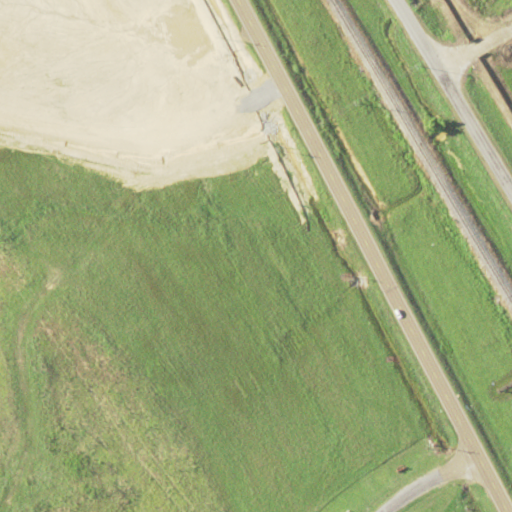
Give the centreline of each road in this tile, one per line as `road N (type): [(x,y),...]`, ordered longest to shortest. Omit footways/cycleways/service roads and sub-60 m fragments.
road 1 (primary): [(505,511),(233,0)]
road 2 (residential): [(283,92),(193,139),(145,144),(0,112)]
road 3 (residential): [(511,197),(435,70)]
